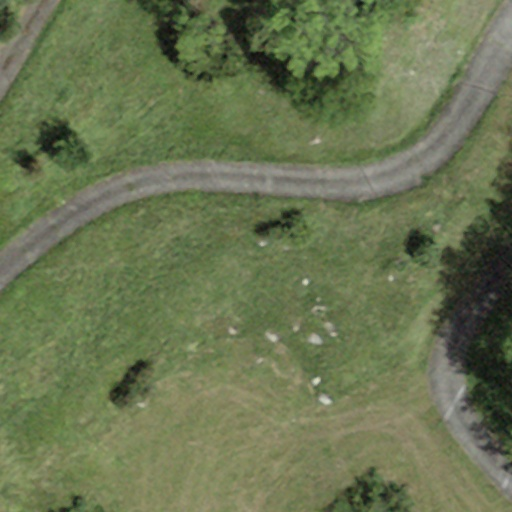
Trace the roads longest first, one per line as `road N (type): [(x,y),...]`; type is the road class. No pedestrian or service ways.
road 1 (track): [(511,32),(443,138),(416,164),(383,179),(330,184),(209,177),(128,187),(54,226),(0,271)]
road 2 (track): [(511,478),(461,416),(446,367),(464,325),(511,264)]
